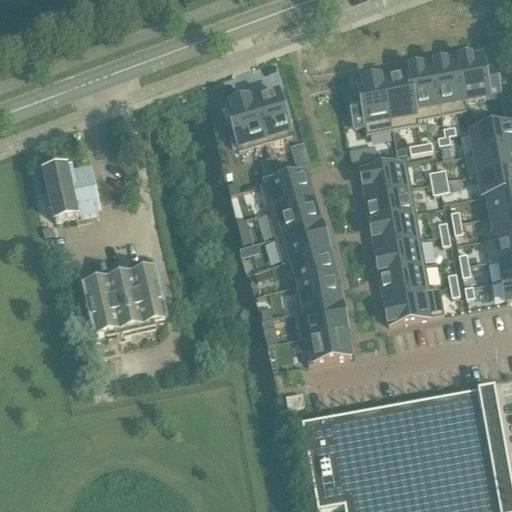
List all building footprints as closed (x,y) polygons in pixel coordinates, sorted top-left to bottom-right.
[(457,67),(456,67),(463,108),(464,108),(499,102),(493,70),(483,72),(481,62),(477,63),(457,66),(457,67)] [(432,71),(431,72),(440,122),(465,118),(466,118),(464,108),(463,108),(456,67),(454,67),(432,71)] [(406,76),(405,76),(406,81),(407,81),(415,127),(416,127),(440,122),(431,72),(429,72),(429,71),(408,75),(408,76),(406,76)] [(406,81),(382,85),(392,136),(416,132),(417,131),(416,127),(415,127),(407,81),(406,81)] [(358,99),(348,101),(354,133),(364,131),(366,141),(392,136),(382,85),(380,86),(380,85),(360,89),(356,90),(358,99)] [(279,100),(253,107),(265,152),(291,145),(287,129),(292,128),(286,109),(282,110),(279,100)] [(230,113),(226,114),(238,159),(265,152),(253,107),(250,108),(250,107),(230,113)] [(511,135),(511,130),(470,138),(474,159),(474,160),(511,153),(511,135)] [(454,133),(442,135),(444,143),(448,142),(455,141),(454,133)] [(444,143),(437,144),(438,152),(450,150),(448,142),(444,143)] [(431,148),(420,150),(421,158),(432,156),(431,148)] [(303,149),(291,153),(297,172),(309,169),(303,149)] [(420,150),(408,152),(410,160),(421,158),(420,150)] [(374,152),(348,157),(350,169),(376,164),(374,152)] [(474,159),(464,161),(464,162),(468,183),(468,184),(478,183),(478,181),(511,175),(511,153),(474,160),(474,159)] [(360,177),(359,178),(362,193),(364,202),(410,194),(405,167),(359,176),(360,177)] [(44,179),(54,227),(98,218),(88,177),(76,180),(74,173),(44,179)] [(511,175),(478,181),(478,183),(482,203),(482,204),(486,203),(486,202),(511,197),(511,175)] [(285,176),(273,179),(276,187),(287,184),(285,176)] [(444,176),(436,178),(438,189),(446,187),(444,176)] [(436,178),(428,179),(430,190),(438,189),(436,178)] [(43,179),(31,182),(35,201),(48,198),(43,179)] [(264,191),(259,192),(266,219),(311,205),(304,179),(287,184),(276,187),(264,191)] [(273,179),(262,183),(264,191),(276,187),(273,179)] [(446,187),(438,189),(440,200),(448,198),(446,187)] [(438,189),(430,190),(432,201),(440,200),(438,189)] [(410,194),(364,202),(369,228),(415,219),(410,194)] [(511,197),(486,202),(486,203),(490,223),(511,219),(511,197)] [(311,205),(266,219),(274,244),(319,230),(311,205)] [(458,218),(450,219),(452,230),(460,229),(458,218)] [(369,229),(371,244),(372,244),(373,254),(420,245),(415,219),(369,228),(369,229)] [(511,219),(490,223),(494,243),(494,244),(511,241),(511,219)] [(246,225),(237,227),(239,235),(248,232),(246,225)] [(446,229),(438,230),(440,241),(448,240),(446,229)] [(460,229),(452,230),(454,241),(462,240),(460,229)] [(319,230),(274,244),(281,269),(282,270),(291,267),(291,266),(326,256),(326,255),(320,232),(319,232),(319,230)] [(448,240),(440,241),(442,252),(450,251),(448,240)] [(494,243),(484,245),(485,246),(489,267),(489,268),(498,267),(498,266),(511,263),(511,241),(494,244),(494,243)] [(420,245),(373,254),(375,263),(377,277),(378,277),(378,279),(424,271),(420,245)] [(257,251),(250,253),(253,261),(260,259),(257,251)] [(326,256),(291,266),(291,267),(298,291),(334,283),(326,256)] [(466,260),(458,262),(460,273),(468,271),(466,260)] [(511,263),(498,266),(498,267),(502,287),(511,285),(511,263)] [(424,271),(378,279),(383,305),(429,296),(429,295),(424,271)] [(468,271),(460,273),(462,284),(470,282),(468,271)] [(82,294),(94,344),(166,327),(155,277),(82,294)] [(455,280),(447,281),(449,292),(457,291),(455,280)] [(298,291),(293,292),(293,293),(298,317),(298,318),(339,311),(334,283),(298,291)] [(511,285),(502,287),(501,287),(505,308),(506,308),(506,309),(511,308),(511,285)] [(457,291),(449,292),(451,303),(459,302),(457,291)] [(472,292),(464,294),(466,305),(474,304),(472,292)] [(429,296),(383,305),(385,314),(384,314),(387,329),(388,331),(443,321),(438,295),(438,293),(429,295),(429,296)] [(68,301),(76,332),(84,330),(77,299),(68,301)] [(298,317),(293,318),(293,319),(298,345),(298,346),(303,345),(303,344),(344,337),(344,336),(340,312),(339,312),(339,311),(298,318),(298,317)] [(270,315),(262,316),(264,324),(271,322),(270,315)] [(272,324),(261,327),(267,351),(278,348),(272,324)] [(344,337),(303,344),(303,345),(308,371),(349,364),(344,337)] [(492,394),(300,429),(314,511),(340,511),(342,511),(499,511),(494,484),(508,482),(492,394)] [(301,400),(285,402),(287,414),(303,412),(301,400)]
